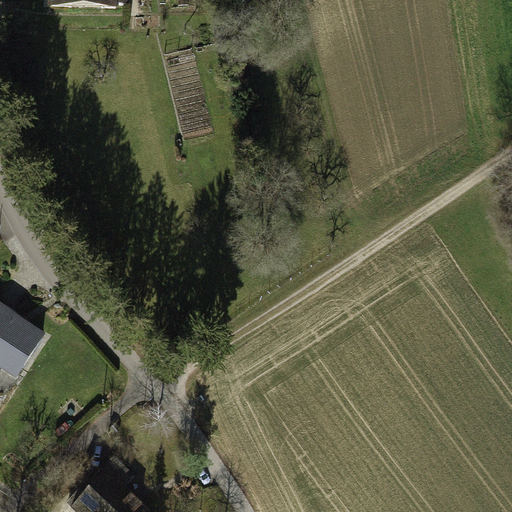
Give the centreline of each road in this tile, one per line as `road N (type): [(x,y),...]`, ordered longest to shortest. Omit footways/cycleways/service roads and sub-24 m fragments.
road 1 (residential): [(0,168),(44,260),(159,387),(246,511)]
road 2 (track): [(159,387),(511,153)]
